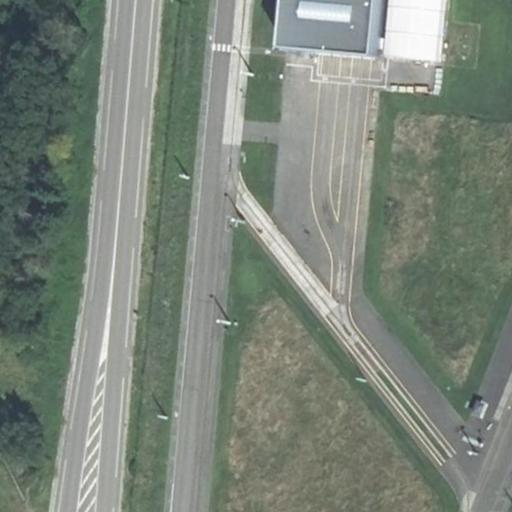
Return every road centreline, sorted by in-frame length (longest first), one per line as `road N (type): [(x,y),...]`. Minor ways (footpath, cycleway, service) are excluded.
road 1 (tertiary): [(136,0),(88,511)]
road 2 (unknown): [(476,511),(458,454),(344,262),(315,136)]
